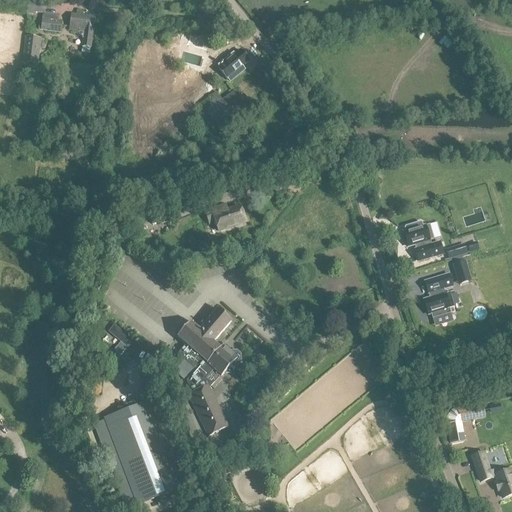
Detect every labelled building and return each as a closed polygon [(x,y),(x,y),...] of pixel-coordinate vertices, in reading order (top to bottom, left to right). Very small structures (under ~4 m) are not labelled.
[(35,13),(44,14),(43,21),(40,21),(39,30),(41,30),(41,31),(61,34),(63,22),(59,21),(60,15),(46,13),(47,2),(29,0),(27,15),(35,16),(35,13)] [(92,34),(94,19),(71,16),(69,31),(83,33),(81,53),(89,54),(92,34)] [(193,32),(189,42),(207,49),(210,37),(193,32)] [(22,64),(38,66),(41,39),(25,37),(22,64)] [(242,70),(242,68),(248,63),(239,52),(234,57),(232,55),(229,58),(228,57),(217,66),(219,69),(218,70),(227,81),(237,72),(240,72),(242,70)] [(206,124),(210,120),(220,132),(248,110),(234,92),(222,102),(215,94),(199,106),(202,109),(197,113),(206,124)] [(219,149),(223,155),(245,138),(241,132),(219,149)] [(380,160),(370,161),(370,171),(381,171),(380,160)] [(99,163),(92,161),(91,168),(98,170),(99,163)] [(208,221),(215,219),(219,232),(245,223),(240,208),(227,212),(225,207),(206,214),(208,221)] [(167,210),(156,213),(160,226),(171,222),(169,216),(167,210)] [(419,263),(443,255),(439,244),(432,246),(430,241),(434,240),(430,226),(423,228),(422,224),(420,223),(406,228),(405,229),(406,233),(404,233),(405,238),(403,238),(405,244),(407,244),(408,248),(416,246),(418,250),(416,251),(419,263)] [(469,254),(479,251),(477,244),(467,247),(469,254)] [(467,246),(453,250),(456,259),(469,255),(467,246)] [(459,286),(469,283),(472,282),(466,261),(452,266),(459,286)] [(416,292),(426,286),(420,276),(410,282),(416,292)] [(433,298),(430,299),(424,301),(428,316),(431,315),(433,320),(451,314),(450,310),(454,308),(450,294),(444,296),(443,290),(452,287),(449,276),(425,283),(428,295),(432,294),(433,298)] [(219,380),(225,374),(230,374),(240,362),(240,355),(236,352),(230,352),(223,346),(220,350),(213,343),(215,340),(216,340),(231,323),(218,311),(200,331),(190,324),(177,338),(186,346),(177,355),(196,371),(186,382),(192,394),(209,390),(218,379),(219,380)] [(111,330),(101,340),(121,361),(131,351),(111,330)] [(433,352),(428,335),(425,336),(416,339),(420,356),(433,352)] [(228,428),(209,390),(192,394),(188,396),(208,438),(228,428)] [(180,498),(178,490),(183,489),(180,483),(190,479),(169,421),(159,425),(150,403),(106,419),(107,422),(95,427),(126,510),(159,498),(161,505),(180,498)] [(483,404),(470,406),(473,422),(486,419),(483,404)] [(462,423),(447,426),(446,426),(450,445),(466,442),(462,423)] [(492,470),(486,454),(473,458),(481,483),(492,479),(491,479),(496,477),(498,484),(496,485),(498,491),(500,491),(503,499),(511,496),(511,477),(510,471),(502,474),(500,467),(492,470)]
